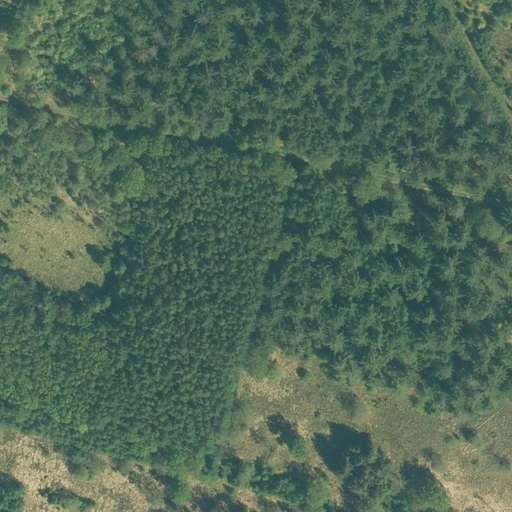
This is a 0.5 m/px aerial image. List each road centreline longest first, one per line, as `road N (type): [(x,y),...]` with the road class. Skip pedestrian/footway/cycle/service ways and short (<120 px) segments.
road 1 (track): [(511,202),(0,96)]
road 2 (track): [(442,0),(511,120)]
